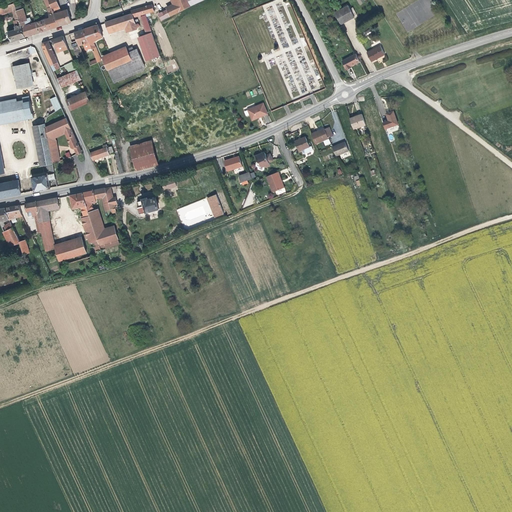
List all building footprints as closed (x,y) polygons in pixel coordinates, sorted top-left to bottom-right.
[(16,12),(20,22),(24,21),(25,20),(21,9),(19,3),(20,3),(19,0),(12,0),(14,4),(16,10),(16,12)] [(51,7),(47,0),(43,0),(47,9),(51,7)] [(47,0),(51,7),(59,25),(71,21),(67,9),(57,13),(55,9),(59,8),(55,0),(70,0),(71,4),(75,4),(74,0),(47,0)] [(190,6),(186,0),(175,0),(177,4),(167,9),(158,13),(161,19),(190,6)] [(177,4),(175,0),(170,0),(172,3),(166,6),(167,9),(177,4)] [(14,4),(0,7),(0,14),(16,10),(14,4)] [(132,14),(133,17),(159,9),(157,4),(152,5),(151,4),(131,10),(132,14)] [(353,18),(346,6),(334,12),(341,24),(353,18)] [(48,29),(59,25),(51,7),(47,9),(50,17),(45,19),(48,29)] [(20,22),(16,12),(13,13),(15,21),(12,21),(15,29),(8,31),(11,41),(25,36),(21,27),(20,22)] [(133,17),(132,14),(106,22),(109,33),(124,28),(126,32),(136,28),(136,27),(139,26),(137,20),(134,21),(133,17)] [(44,30),(41,20),(35,22),(39,32),(44,30)] [(26,25),(21,27),(25,36),(35,33),(31,24),(26,25)] [(83,29),(88,42),(97,62),(100,60),(93,43),(95,39),(102,36),(97,25),(83,29)] [(82,44),(88,42),(83,29),(78,31),(82,44)] [(82,44),(78,31),(74,33),(78,45),(82,44)] [(160,56),(151,32),(137,37),(146,61),(160,56)] [(77,41),(74,33),(68,34),(71,43),(77,41)] [(66,48),(63,36),(52,39),(54,47),(55,47),(57,53),(67,49),(66,48)] [(57,63),(48,41),(43,42),(41,46),(50,65),(57,63)] [(30,54),(36,53),(35,46),(28,48),(30,54)] [(133,50),(132,46),(127,48),(125,46),(116,50),(102,56),(107,68),(113,82),(142,69),(142,67),(144,66),(137,48),(133,50)] [(385,57),(380,48),(367,54),(371,63),(385,57)] [(359,62),(354,53),(341,61),(347,71),(351,69),(350,67),(359,62)] [(73,62),(64,65),(66,72),(75,70),(73,62)] [(33,84),(28,63),(12,66),(17,88),(33,84)] [(59,68),(57,63),(50,65),(53,71),(59,68)] [(78,80),(74,71),(56,78),(60,88),(78,80)] [(90,102),(85,92),(66,101),(70,111),(90,102)] [(0,124),(33,118),(29,95),(0,101),(0,124)] [(60,107),(56,97),(50,99),(55,111),(60,107)] [(247,109),(251,120),(267,114),(263,103),(247,109)] [(65,118),(63,113),(55,117),(57,122),(65,118)] [(398,126),(393,113),(386,116),(389,123),(383,125),(385,131),(398,126)] [(365,124),(362,114),(349,118),(353,128),(365,124)] [(57,122),(44,127),(47,138),(63,130),(65,134),(71,147),(73,148),(76,154),(80,152),(65,118),(57,122)] [(44,124),(31,126),(39,165),(46,164),(47,169),(49,169),(50,173),(47,174),(46,173),(31,177),(34,191),(49,188),(48,180),(55,179),(52,163),(49,152),(44,127),(44,124)] [(327,136),(327,135),(324,127),(323,126),(310,132),(315,142),(327,136)] [(63,130),(47,138),(49,152),(57,150),(54,138),(65,134),(63,130)] [(309,144),(304,134),(294,138),(298,148),(299,148),(300,150),(303,152),(313,148),(311,143),(309,144)] [(158,164),(151,140),(128,146),(135,170),(158,164)] [(337,142),(341,151),(347,149),(343,140),(337,142)] [(335,154),(341,151),(337,142),(331,145),(335,154)] [(109,155),(106,147),(90,153),(92,160),(109,155)] [(49,152),(52,163),(59,160),(57,150),(49,152)] [(265,155),(264,152),(260,153),(256,154),(256,155),(254,156),(256,161),(254,162),(256,165),(257,164),(261,167),(265,165),(265,167),(270,165),(268,162),(272,160),(269,153),(265,155)] [(242,166),(238,156),(224,161),(227,171),(242,166)] [(283,187),(277,171),(266,176),(272,191),(283,187)] [(251,179),(249,172),(239,176),(241,183),(251,179)] [(177,186),(174,178),(161,182),(164,190),(177,186)] [(0,197),(20,193),(17,181),(0,184),(0,197)] [(109,187),(105,188),(109,209),(111,209),(112,213),(115,213),(115,208),(114,204),(116,203),(114,196),(112,197),(109,187)] [(82,192),(88,214),(99,249),(118,243),(114,228),(113,226),(103,228),(98,210),(96,210),(95,208),(92,209),(90,203),(95,202),(93,190),(82,192)] [(88,214),(82,192),(69,195),(72,208),(80,206),(83,216),(88,214)] [(219,215),(211,195),(203,199),(211,218),(219,215)] [(106,196),(101,197),(104,211),(109,209),(106,196)] [(56,197),(35,202),(39,221),(47,219),(45,208),(57,206),(56,197)] [(157,209),(154,197),(149,198),(149,197),(146,197),(141,199),(141,200),(137,201),(138,207),(140,206),(141,208),(143,208),(144,212),(157,209)] [(199,201),(177,209),(183,227),(206,220),(199,201)] [(39,221),(35,202),(24,204),(26,212),(31,211),(32,216),(33,216),(37,233),(41,232),(39,221)] [(18,205),(4,208),(0,208),(0,220),(7,219),(8,219),(21,216),(19,213),(18,205)] [(58,208),(57,206),(45,208),(47,219),(39,221),(41,232),(45,250),(54,248),(54,247),(80,239),(80,236),(53,244),(49,219),(50,219),(48,210),(58,208)] [(96,249),(99,249),(88,214),(83,216),(81,216),(81,218),(80,218),(88,243),(91,242),(93,247),(95,246),(96,249)] [(11,244),(18,242),(9,223),(3,226),(6,230),(4,231),(11,244)] [(84,252),(80,239),(54,247),(54,248),(58,260),(84,252)] [(24,240),(18,242),(22,254),(28,252),(24,240)]
